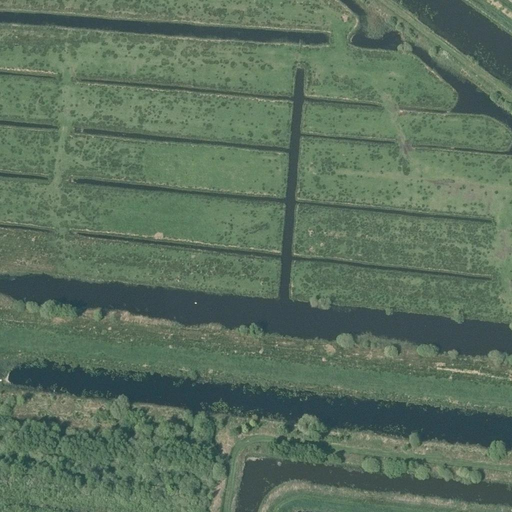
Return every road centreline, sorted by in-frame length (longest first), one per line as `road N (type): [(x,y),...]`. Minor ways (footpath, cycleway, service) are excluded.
road 1 (track): [(229,511),(244,447),(511,474)]
road 2 (track): [(511,98),(379,0)]
